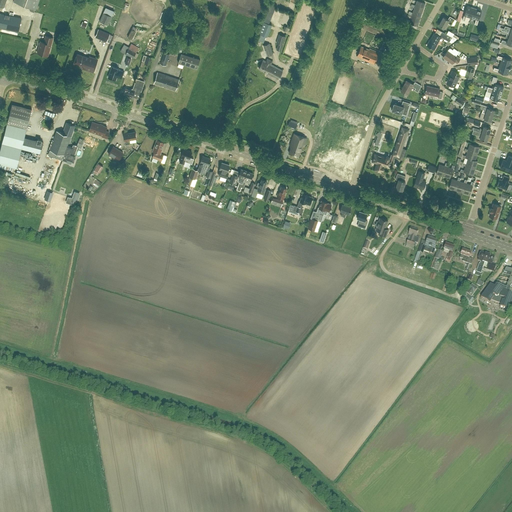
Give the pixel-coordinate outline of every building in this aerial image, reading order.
[(36,9),(39,0),(13,0),(13,1),(36,9)] [(414,8),(423,10),(425,3),(417,0),(415,5),(411,4),(410,6),(414,8)] [(466,16),(471,17),(474,8),(472,7),(467,6),(467,5),(467,7),(466,6),(465,9),(466,10),(464,15),(462,20),(465,20),(466,16)] [(105,8),(99,21),(108,25),(113,12),(105,8)] [(420,18),(423,10),(414,8),(413,12),(409,11),(408,14),(412,15),(420,18)] [(474,8),(471,17),(476,19),(474,23),(477,24),(478,19),(481,10),(478,9),(474,8)] [(275,23),(287,25),(289,13),(277,11),(275,23)] [(0,27),(18,32),(21,18),(0,12),(0,27)] [(417,25),(420,18),(412,15),(410,19),(406,18),(405,21),(417,25)] [(451,25),(455,19),(450,16),(448,19),(443,16),(439,24),(444,27),(447,22),(451,25)] [(267,37),(272,25),(263,21),(258,33),(267,37)] [(127,37),(131,38),(136,27),(131,25),(127,37)] [(98,29),(95,36),(104,40),(105,37),(107,38),(109,34),(98,29)] [(511,38),(511,33),(501,30),(501,33),(506,34),(505,37),(508,38),(511,38)] [(441,36),(444,38),(443,40),(447,42),(445,44),(448,45),(457,38),(458,39),(459,37),(456,36),(453,34),(452,37),(446,34),(442,31),(439,35),(434,33),(429,41),(427,45),(434,49),(436,45),(441,36)] [(281,51),(285,36),(279,34),(276,43),(278,44),(276,49),(281,51)] [(50,48),(53,37),(45,35),(43,42),(40,41),(40,42),(39,42),(39,44),(39,45),(37,52),(45,55),(48,55),(50,48)] [(350,55),(356,40),(352,39),(346,53),(350,55)] [(139,47),(131,43),(129,47),(124,44),(120,51),(125,54),(136,58),(138,53),(136,52),(139,47)] [(266,56),(273,53),(269,43),(263,45),(266,56)] [(369,49),(361,46),(357,56),(366,59),(365,60),(374,64),(379,52),(370,48),(369,49)] [(453,54),(447,50),(443,56),(452,63),(454,60),(457,62),(460,58),(453,53),(453,54)] [(166,66),(169,54),(163,52),(160,64),(166,66)] [(88,57),(77,53),(74,63),(83,66),(82,68),(93,72),(97,59),(89,56),(88,57)] [(197,69),(200,59),(181,53),(178,63),(197,69)] [(500,64),(510,67),(511,60),(502,57),(503,57),(498,55),(497,58),(501,59),(500,64)] [(273,61),(267,58),(265,61),(263,59),(259,68),(268,73),(267,75),(278,80),(283,70),(271,64),(273,61)] [(475,64),(468,65),(468,66),(464,76),(471,79),(474,67),(475,64)] [(510,67),(500,64),(498,68),(494,67),(493,70),(498,71),(507,74),(510,67)] [(112,66),(108,77),(116,79),(117,76),(121,78),(124,71),(119,69),(119,68),(112,66)] [(449,79),(448,83),(450,84),(449,87),(453,89),(454,86),(455,86),(460,74),(453,71),(449,79)] [(175,91),(179,79),(158,72),(157,72),(154,83),(163,86),(163,87),(175,91)] [(131,90),(126,88),(124,93),(126,94),(128,95),(129,95),(132,96),(133,93),(136,92),(140,93),(144,81),(136,78),(133,88),(132,88),(131,90)] [(413,84),(408,81),(407,80),(405,83),(401,91),(407,94),(412,86),(416,88),(415,89),(418,91),(421,85),(415,81),(413,84)] [(487,89),(501,93),(503,86),(494,83),(492,88),(488,86),(484,85),(484,88),(487,89)] [(441,98),(443,92),(439,91),(440,89),(427,85),(425,93),(438,96),(438,97),(441,98)] [(499,100),(501,93),(487,89),(486,91),(488,92),(491,93),(490,96),(489,97),(490,97),(499,100)] [(464,101),(457,97),(454,101),(461,106),(464,101)] [(407,111),(410,103),(403,100),(401,105),(394,103),(393,105),(392,104),(391,108),(392,109),(392,110),(395,111),(395,112),(399,114),(399,112),(403,114),(404,110),(407,111)] [(27,128),(32,108),(12,103),(7,123),(27,128)] [(485,113),(493,115),(494,110),(488,108),(489,106),(481,104),(479,108),(486,110),(486,113),(485,113)] [(485,119),(491,120),(493,115),(485,113),(486,113),(481,111),(479,118),(484,120),(485,119)] [(71,136),(75,125),(66,122),(63,133),(57,130),(50,149),(48,154),(62,159),(63,159),(66,160),(67,158),(72,160),(74,155),(70,153),(72,147),(67,145),(71,136)] [(35,141),(24,139),(27,128),(7,123),(0,149),(0,163),(16,167),(21,148),(40,153),(42,148),(43,145),(42,145),(43,142),(41,141),(42,140),(38,139),(37,140),(35,140),(35,141)] [(473,130),(488,134),(490,128),(484,126),(483,129),(480,128),(479,129),(474,127),(473,130)] [(402,127),(401,128),(399,136),(392,154),(399,156),(408,129),(402,127)] [(83,128),(80,136),(89,140),(87,146),(96,148),(97,145),(102,147),(105,139),(100,137),(101,134),(93,131),(92,131),(91,130),(90,129),(90,128),(89,128),(88,128),(88,129),(87,129),(83,128)] [(486,141),(488,134),(473,130),(472,133),(480,136),(480,138),(486,141)] [(136,138),(135,131),(128,133),(128,132),(123,133),(125,143),(130,142),(130,139),(136,138)] [(304,145),(307,138),(294,133),(290,145),(291,145),(289,153),(298,156),(302,145),(304,145)] [(161,160),(163,154),(160,153),(164,142),(157,139),(153,151),(154,151),(152,157),(161,160)] [(467,150),(477,153),(479,146),(470,143),(468,149),(465,148),(464,150),(467,151),(467,150)] [(118,160),(123,152),(113,146),(109,154),(118,160)] [(184,163),(184,161),(192,163),(193,158),(190,157),(192,152),(184,149),(181,156),(182,156),(180,162),(184,163)] [(475,160),(477,153),(467,150),(467,151),(466,156),(463,155),(462,157),(465,158),(466,157),(468,158),(475,160)] [(208,165),(211,158),(203,155),(200,163),(201,163),(198,170),(205,172),(208,165)] [(385,157),(381,155),(380,158),(374,156),(372,160),(373,162),(376,163),(374,169),(379,171),(381,170),(382,169),(383,169),(383,168),(383,167),(383,165),(389,167),(392,159),(389,158),(389,157),(388,156),(387,156),(386,156),(386,157),(385,157)] [(503,159),(500,167),(511,171),(511,170),(511,156),(508,155),(506,161),(503,159)] [(477,161),(475,160),(468,158),(466,163),(463,162),(462,164),(465,165),(466,164),(475,167),(477,161)] [(226,178),(228,172),(227,172),(229,165),(222,162),(219,169),(220,170),(218,175),(226,178)] [(446,166),(447,166),(448,163),(446,162),(445,165),(439,164),(436,173),(443,175),(446,166)] [(98,163),(94,169),(99,172),(103,166),(98,163)] [(434,172),(436,167),(428,164),(426,170),(434,172)] [(473,174),(475,167),(466,164),(465,165),(464,170),(461,169),(460,171),(463,172),(464,171),(473,174)] [(446,166),(443,175),(450,177),(453,168),(454,165),(452,165),(451,168),(447,166),(446,166)] [(195,179),(198,170),(192,168),(189,176),(189,177),(187,182),(191,184),(193,178),(195,179)] [(244,178),(247,171),(241,169),(238,178),(242,179),(241,183),(239,182),(237,189),(240,190),(241,186),(244,178)] [(244,178),(241,186),(244,187),(246,181),(247,182),(247,181),(250,182),(253,173),(247,171),(244,178)] [(422,180),(424,173),(419,171),(417,177),(416,177),(414,185),(423,188),(426,181),(422,180)] [(234,185),(238,176),(233,173),(229,183),(234,185)] [(402,190),(405,181),(404,181),(405,176),(397,173),(395,179),(398,180),(395,187),(402,190)] [(499,179),(497,186),(506,189),(511,191),(511,187),(511,183),(509,182),(508,182),(509,177),(504,175),(502,180),(499,179)] [(458,180),(459,181),(460,178),(458,177),(457,180),(452,178),(448,188),(455,190),(458,180)] [(263,194),(264,192),(265,188),(264,188),(267,181),(261,179),(260,183),(258,182),(257,185),(258,186),(257,189),(254,187),(251,195),(256,196),(257,192),(263,194)] [(465,182),(466,183),(467,180),(465,179),(464,182),(459,181),(458,180),(455,190),(462,192),(465,182)] [(465,182),(462,192),(469,194),(472,185),(473,185),(474,182),(471,181),(470,184),(466,183),(465,182)] [(284,195),(286,188),(281,186),(279,193),(278,193),(277,196),(284,199),(285,195),(284,195)] [(69,197),(67,203),(75,205),(79,192),(74,191),(72,198),(69,197)] [(310,205),(311,202),(311,201),(312,197),(308,196),(309,196),(302,193),(300,201),(299,200),(298,204),(301,205),(302,202),(306,203),(306,204),(310,205)] [(281,206),(283,201),(272,197),(270,203),(281,206)] [(316,213),(319,214),(320,212),(326,214),(327,210),(329,211),(331,204),(327,203),(328,202),(321,200),(319,207),(318,207),(316,213)] [(497,217),(501,206),(493,203),(492,207),(491,207),(490,208),(489,210),(490,211),(489,215),(489,216),(491,216),(491,217),(493,218),(494,218),(494,217),(496,218),(497,217)] [(349,214),(351,207),(342,204),(340,211),(342,212),(341,215),(345,217),(346,213),(349,214)] [(298,215),(300,207),(294,205),(291,212),(298,215)] [(365,228),(367,221),(364,220),(367,213),(359,210),(357,217),(360,218),(357,225),(365,228)] [(385,228),(388,220),(380,217),(378,221),(377,221),(375,225),(376,225),(377,226),(376,229),(379,231),(378,234),(386,236),(388,229),(385,228)] [(314,230),(318,220),(311,218),(308,228),(314,230)] [(348,225),(341,223),(337,235),(344,238),(348,225)] [(416,238),(418,231),(410,228),(408,235),(411,236),(409,241),(408,240),(406,245),(413,247),(415,243),(417,244),(419,239),(416,238)] [(425,246),(425,248),(424,251),(429,253),(429,251),(433,253),(437,243),(436,243),(436,241),(428,238),(426,244),(425,246)] [(450,261),(453,253),(452,253),(454,248),(445,245),(444,250),(449,252),(446,260),(450,261)] [(469,258),(471,254),(462,251),(460,255),(459,258),(463,260),(464,257),(466,258),(465,263),(471,265),(473,260),(469,258)] [(481,274),(487,255),(481,253),(478,261),(481,262),(480,264),(479,264),(476,273),(481,274)] [(487,255),(481,274),(483,267),(490,270),(489,271),(493,272),(496,266),(492,265),(494,258),(487,255)] [(511,268),(510,270),(506,269),(504,271),(504,272),(508,273),(507,277),(510,278),(506,289),(496,286),(494,288),(490,285),(481,298),(489,304),(492,300),(501,304),(500,308),(509,311),(511,303),(511,268)] [(471,297),(477,289),(471,285),(467,290),(465,292),(471,297)]
